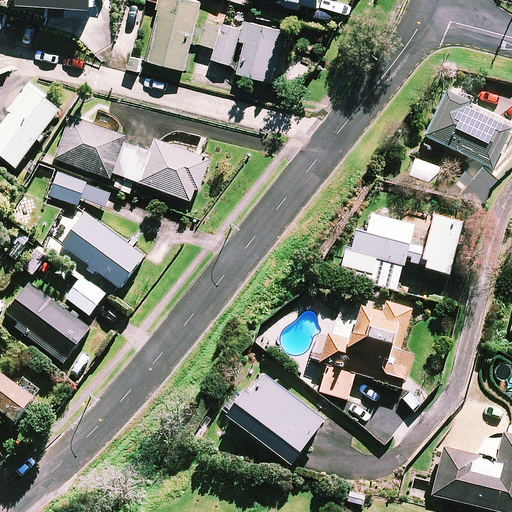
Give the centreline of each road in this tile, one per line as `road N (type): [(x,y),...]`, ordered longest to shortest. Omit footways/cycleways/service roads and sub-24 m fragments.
road 1 (residential): [(2,511),(154,362),(425,14)]
road 2 (unknown): [(511,204),(446,405),(397,457),(375,465),(312,441)]
road 3 (unknown): [(338,130),(0,27)]
